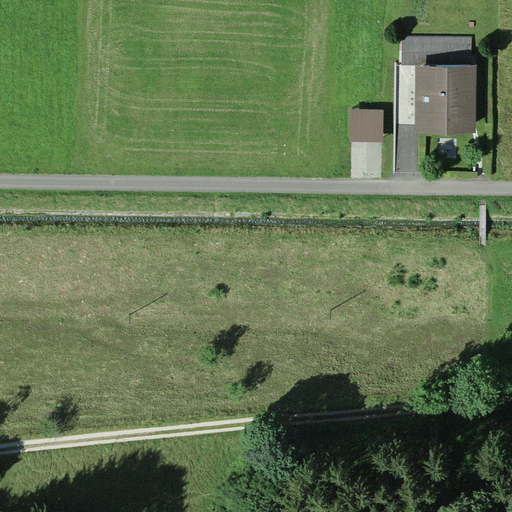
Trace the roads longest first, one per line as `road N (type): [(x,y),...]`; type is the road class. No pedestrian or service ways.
road 1 (track): [(511,394),(0,449)]
road 2 (residential): [(0,181),(511,188)]
